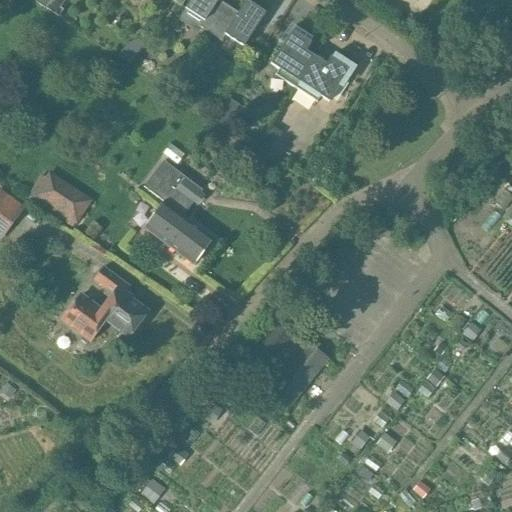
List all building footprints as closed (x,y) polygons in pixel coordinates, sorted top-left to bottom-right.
[(37,0),(34,5),(44,11),(46,9),(51,0),(37,0)] [(210,35),(228,8),(218,1),(218,0),(191,0),(185,10),(203,22),(199,28),(210,35)] [(50,2),(46,9),(59,17),(63,11),(50,2)] [(228,8),(210,35),(221,42),(225,36),(243,48),(265,14),(245,2),(245,3),(238,14),(228,8)] [(296,90),(316,59),(306,52),(311,44),(304,40),(307,36),(295,28),(270,65),(278,71),(275,76),(296,90)] [(145,42),(142,39),(138,40),(133,42),(127,44),(119,57),(130,65),(145,42)] [(137,56),(131,66),(137,69),(143,60),(137,56)] [(316,59),(296,90),(317,104),(321,98),(329,103),(353,66),(341,58),(338,62),(331,57),(326,65),(316,59)] [(217,122),(226,129),(240,107),(231,101),(217,122)] [(268,157),(281,136),(271,130),(258,151),(268,157)] [(185,223),(181,220),(204,191),(164,161),(145,187),(169,206),(167,209),(165,208),(151,228),(170,242),(168,245),(194,265),(213,240),(187,220),(185,223)] [(62,200),(68,192),(46,178),(33,197),(75,225),(82,213),(62,200)] [(0,234),(7,239),(23,214),(0,198),(0,234)] [(106,321),(129,338),(148,312),(131,300),(132,298),(126,293),(130,288),(103,268),(95,280),(114,294),(108,303),(102,311),(82,296),(63,323),(90,343),(106,321)] [(451,326),(458,332),(466,322),(459,316),(451,326)] [(263,362),(270,367),(296,333),(279,320),(236,376),(246,384),(263,362)] [(462,331),(464,333),(463,335),(472,343),(481,332),(471,324),(469,326),(467,325),(462,331)] [(455,346),(462,352),(468,344),(461,339),(455,346)] [(329,360),(305,341),(267,389),(291,408),(329,360)] [(448,349),(440,343),(433,352),(441,358),(448,349)] [(426,381),(436,389),(444,378),(434,370),(426,381)] [(0,393),(10,400),(16,391),(7,384),(0,393)] [(385,403),(397,413),(406,402),(394,393),(385,403)] [(222,411),(207,399),(195,413),(207,423),(213,415),(216,418),(222,411)] [(370,439),(360,431),(351,442),(361,450),(370,439)] [(376,445),(388,454),(397,443),(385,434),(376,445)] [(172,443),(163,454),(178,465),(187,455),(172,443)] [(511,457),(511,453),(504,447),(496,459),(505,466),(511,457)] [(338,461),(345,467),(351,460),(343,454),(338,461)] [(368,484),(374,476),(363,468),(357,475),(368,484)] [(482,482),(489,487),(496,478),(490,472),(482,482)] [(140,496),(153,506),(166,490),(153,480),(140,496)] [(412,492),(423,500),(430,491),(419,482),(412,492)] [(469,500),(473,511),(487,507),(483,495),(469,500)]
